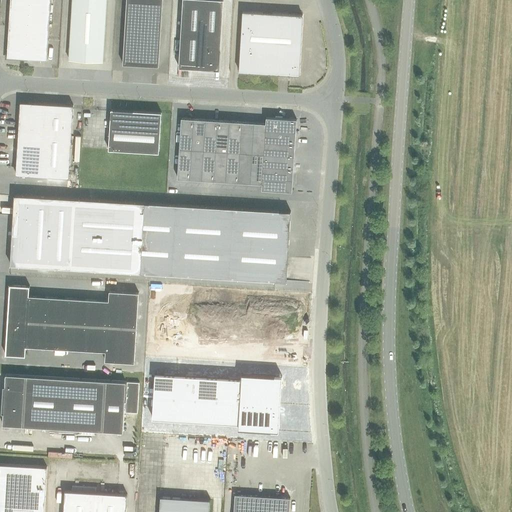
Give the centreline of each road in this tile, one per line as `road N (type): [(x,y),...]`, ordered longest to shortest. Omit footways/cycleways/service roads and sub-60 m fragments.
road 1 (secondary): [(407,511),(388,342),(409,0)]
road 2 (unclassified): [(331,511),(319,355),(334,101)]
road 3 (unclassified): [(334,101),(0,82)]
road 4 (unknown): [(0,436),(123,443)]
